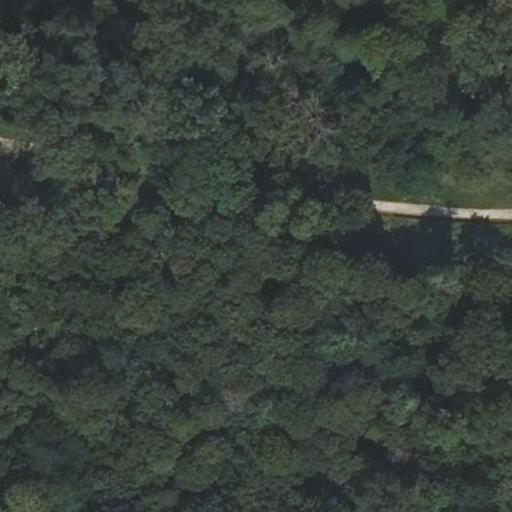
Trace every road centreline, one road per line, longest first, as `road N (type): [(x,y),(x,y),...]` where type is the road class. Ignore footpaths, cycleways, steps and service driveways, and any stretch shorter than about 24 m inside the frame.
road 1 (track): [(511,212),(147,178)]
road 2 (track): [(177,511),(511,478)]
road 3 (track): [(147,178),(168,45),(38,0)]
road 4 (track): [(0,139),(147,178)]
